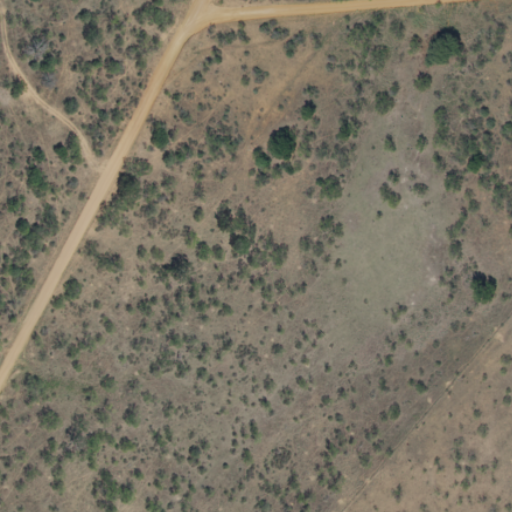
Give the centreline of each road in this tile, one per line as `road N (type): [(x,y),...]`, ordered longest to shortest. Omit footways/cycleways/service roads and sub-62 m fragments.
road 1 (residential): [(0,394),(208,0)]
road 2 (residential): [(454,0),(195,23)]
